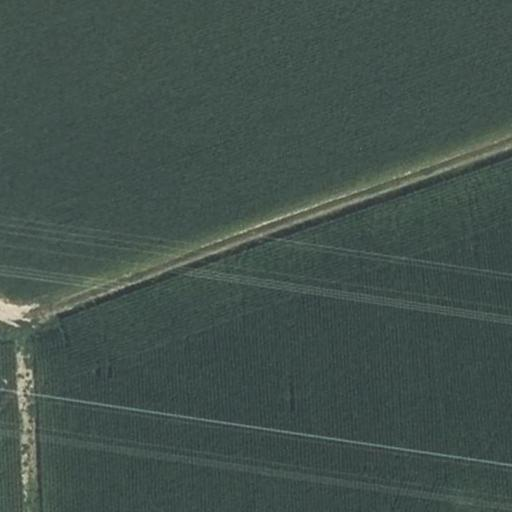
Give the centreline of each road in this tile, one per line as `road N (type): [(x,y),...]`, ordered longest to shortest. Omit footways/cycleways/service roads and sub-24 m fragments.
road 1 (track): [(511,155),(48,316)]
road 2 (track): [(31,511),(20,300)]
